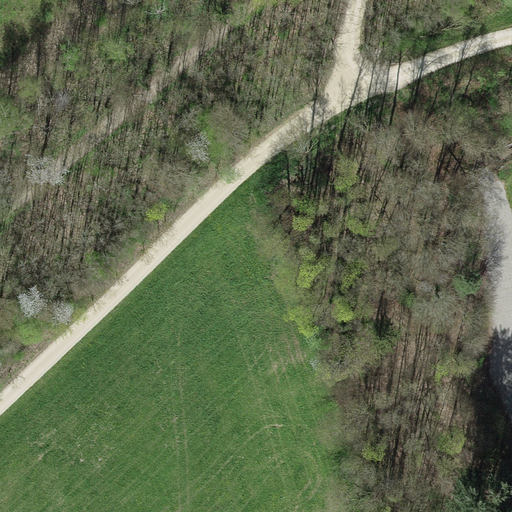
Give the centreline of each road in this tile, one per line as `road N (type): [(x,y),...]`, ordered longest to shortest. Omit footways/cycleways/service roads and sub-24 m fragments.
road 1 (unclassified): [(511,36),(467,45),(344,99),(244,183),(0,421)]
road 2 (track): [(0,215),(250,0)]
